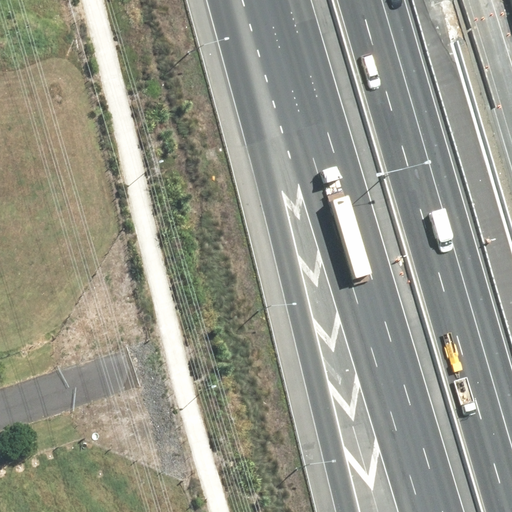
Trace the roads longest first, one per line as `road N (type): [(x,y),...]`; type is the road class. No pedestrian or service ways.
road 1 (motorway): [(438,511),(287,0)]
road 2 (motorway): [(349,511),(273,191),(249,0)]
road 3 (motorway): [(370,0),(511,479)]
road 4 (motorway): [(473,0),(511,130)]
